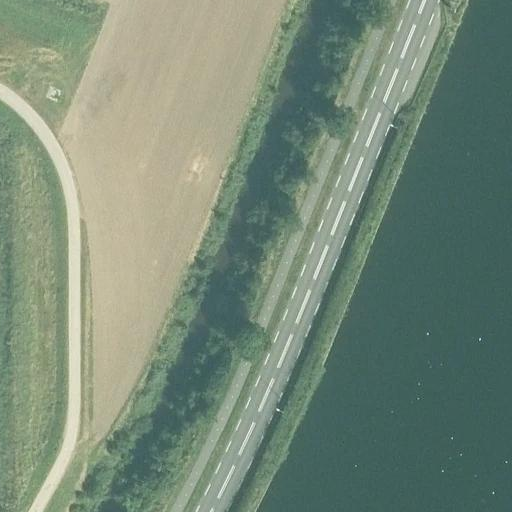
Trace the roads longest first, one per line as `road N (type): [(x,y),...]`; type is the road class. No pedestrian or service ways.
road 1 (primary): [(209,511),(251,434),(426,0)]
road 2 (unclassified): [(33,511),(72,421),(67,184),(26,106),(0,89)]
